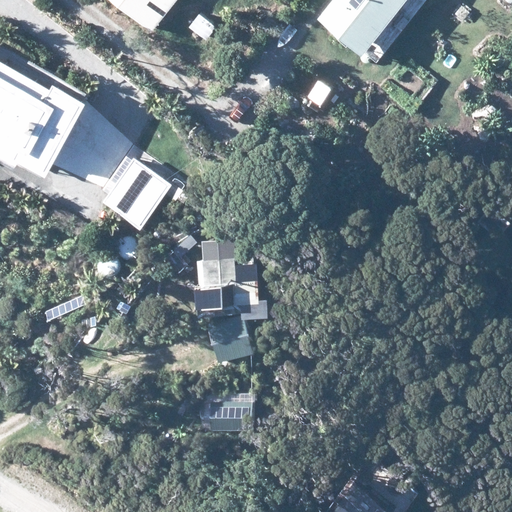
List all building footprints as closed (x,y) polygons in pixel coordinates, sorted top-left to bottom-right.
[(118,0),(151,26),(171,0),(118,0)] [(397,0),(328,0),(319,12),(360,46),(397,0)] [(189,25),(206,37),(214,25),(197,13),(189,25)] [(0,47),(0,142),(50,170),(90,97),(0,47)] [(318,73),(304,89),(324,106),(337,89),(318,73)] [(178,176),(136,152),(109,198),(151,222),(178,176)] [(203,248),(191,232),(172,246),(185,262),(203,248)] [(129,264),(112,247),(96,263),(113,280),(129,264)] [(255,259),(234,260),(233,254),(201,256),(203,285),(195,285),(196,313),(267,309),(267,297),(257,297),(255,259)] [(235,313),(204,321),(212,351),(252,341),(245,317),(236,319),(235,313)] [(193,363),(208,358),(205,348),(190,353),(193,363)]
